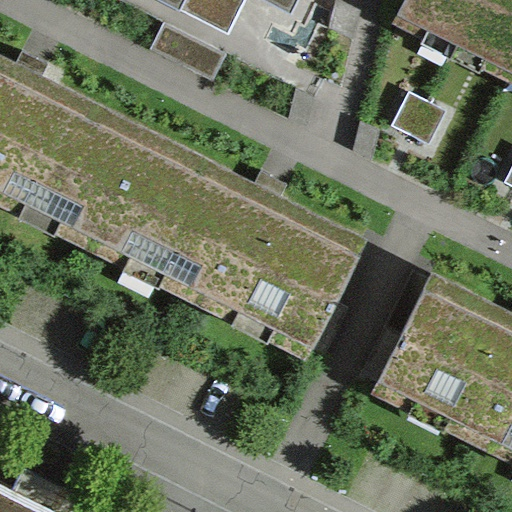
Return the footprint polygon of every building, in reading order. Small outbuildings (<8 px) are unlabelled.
[(165,0),(223,27),(235,0),(271,0),(286,7),(289,0),(165,0)] [(364,0),(333,0),(328,25),(357,32),(364,0)] [(511,0),(404,0),(400,9),(511,66),(511,0)] [(162,17),(147,46),(213,80),(228,51),(162,17)] [(272,24),(255,59),(293,77),(310,42),(272,24)] [(0,48),(0,196),(304,351),(364,234),(258,180),(62,80),(0,48)] [(407,83),(390,118),(427,136),(444,102),(407,83)] [(511,159),(503,179),(511,182),(511,159)] [(511,318),(428,274),(373,384),(511,454),(511,318)]
